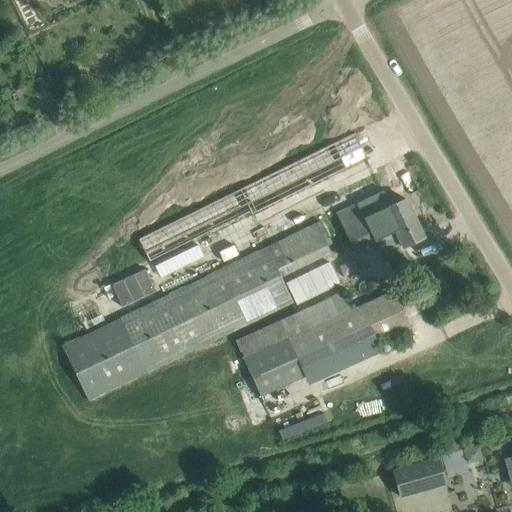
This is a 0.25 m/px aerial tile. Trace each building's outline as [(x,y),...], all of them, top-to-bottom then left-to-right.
[(254,210),(365,157),(353,133),(138,239),(147,258),(253,208),(254,210)] [(365,199),(336,213),(346,234),(353,248),(354,251),(375,241),(385,236),(391,248),(387,259),(388,260),(406,252),(404,247),(405,246),(423,238),(405,199),(390,206),(383,191),(365,199)] [(121,319),(64,345),(89,399),(147,372),(292,302),(281,279),(280,277),(330,252),(327,244),(330,242),(320,221),(121,319)] [(242,357),(259,396),(409,330),(392,291),(351,309),(342,291),(234,340),(242,357)] [(479,445),(471,447),(475,461),(482,459),(479,445)] [(400,497),(445,484),(438,459),(393,472),(400,497)]
